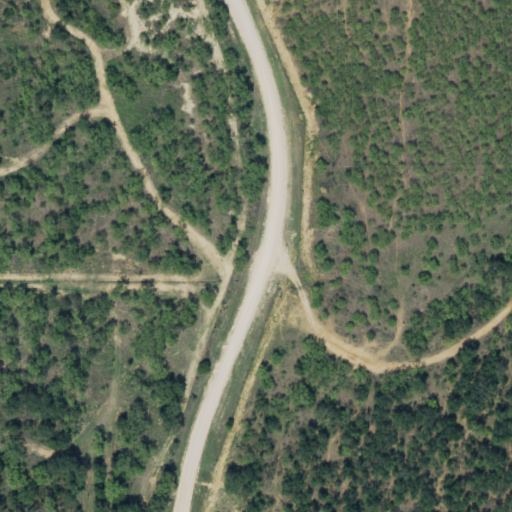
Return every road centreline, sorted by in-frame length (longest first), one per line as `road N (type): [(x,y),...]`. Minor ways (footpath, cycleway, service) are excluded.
road 1 (residential): [(247,0),(305,141),(294,314),(229,462),(218,511)]
road 2 (residential): [(294,314),(441,365),(511,346)]
